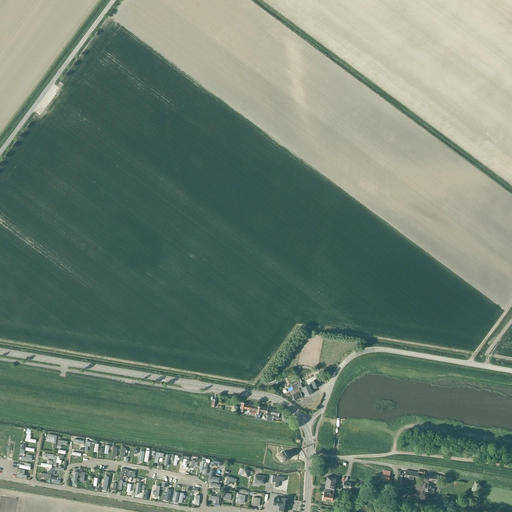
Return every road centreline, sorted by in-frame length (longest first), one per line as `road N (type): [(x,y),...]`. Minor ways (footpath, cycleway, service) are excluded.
road 1 (tertiary): [(303,422),(273,397),(0,351)]
road 2 (tertiary): [(511,370),(370,349),(340,366),(322,407)]
road 3 (unclassified): [(0,157),(115,0)]
